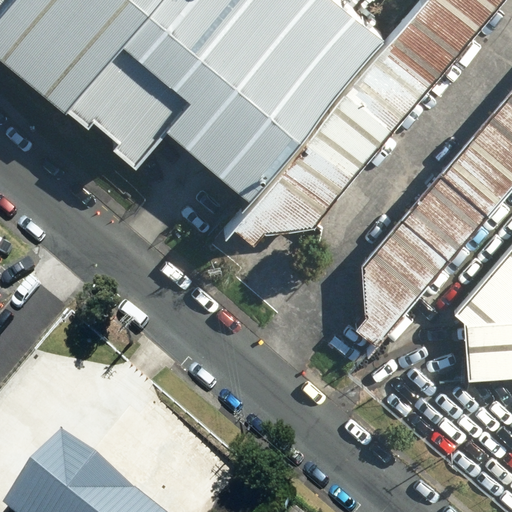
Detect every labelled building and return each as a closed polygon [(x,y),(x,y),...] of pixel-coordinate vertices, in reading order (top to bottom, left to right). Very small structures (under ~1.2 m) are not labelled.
[(171,119),(255,189),(387,30),(352,0),(0,0),(0,40),(68,98),(70,97),(91,115),(97,110),(121,130),(116,137),(139,157),(171,119)] [(420,0),(236,218),(257,236),(270,222),(316,218),(501,0),(420,0)] [(358,324),(379,342),(511,188),(511,90),(366,260),(369,311),(358,324)] [(511,243),(456,308),(466,316),(470,376),(511,372),(511,243)] [(6,511),(157,511),(64,439),(6,511)]
